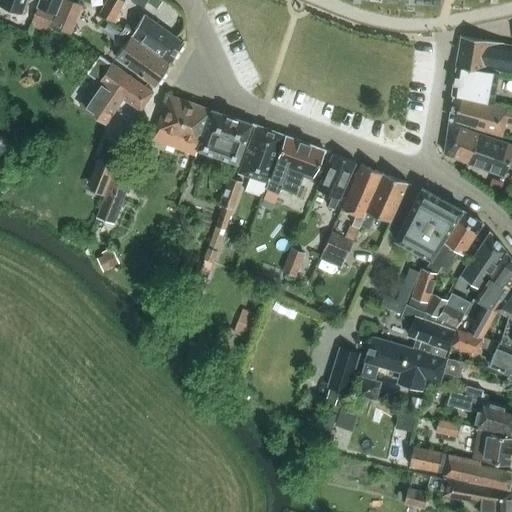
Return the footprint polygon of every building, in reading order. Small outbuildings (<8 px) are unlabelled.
[(0,0),(0,3),(3,5),(3,6),(15,10),(16,5),(18,6),(20,0),(0,0)] [(55,13),(60,0),(39,0),(38,6),(31,21),(49,28),(55,13)] [(82,5),(70,0),(61,0),(50,27),(69,35),(82,5)] [(122,13),(118,11),(124,1),(122,0),(105,0),(97,13),(115,24),(122,13)] [(169,64),(183,42),(144,14),(131,36),(169,64)] [(121,31),(114,41),(121,47),(115,56),(155,86),(169,64),(121,31)] [(461,36),(456,67),(498,72),(499,69),(511,71),(511,45),(504,44),(504,43),(461,36)] [(99,81),(97,80),(79,106),(105,124),(123,99),(140,110),(153,92),(111,64),(99,81)] [(495,103),(500,72),(498,72),(456,67),(452,94),(495,103)] [(197,150),(212,110),(168,94),(152,139),(195,154),(197,150)] [(511,121),(511,108),(453,95),(449,120),(502,134),(506,119),(511,121)] [(212,110),(197,150),(237,164),(252,124),(212,110)] [(467,162),(479,133),(449,123),(444,154),(467,162)] [(137,148),(144,130),(132,125),(125,143),(137,148)] [(267,184),(285,135),(256,125),(239,173),(267,184)] [(511,167),(511,144),(479,133),(467,162),(503,175),(507,166),(511,167)] [(285,135),(267,184),(265,189),(278,193),(280,189),(296,195),(303,176),(312,180),(325,150),(285,135)] [(105,142),(89,183),(105,189),(121,148),(105,142)] [(346,184),(355,162),(333,154),(317,189),(330,195),(326,206),(333,209),(338,198),(339,198),(346,183),(346,184)] [(363,219),(383,173),(361,164),(341,208),(356,214),(352,225),(359,228),(360,226),(363,219)] [(123,198),(133,175),(114,169),(105,192),(106,193),(96,217),(113,223),(123,198)] [(368,230),(371,222),(374,215),(390,222),(407,183),(383,173),(363,219),(360,226),(368,230)] [(222,206),(233,209),(243,182),(228,177),(218,204),(222,206)] [(430,259),(442,241),(462,210),(421,188),(395,240),(429,258),(430,259)] [(190,295),(191,296),(186,310),(197,314),(202,299),(201,299),(233,209),(222,206),(190,295)] [(444,269),(450,260),(451,261),(457,251),(462,255),(482,224),(462,211),(443,242),(442,241),(430,259),(429,258),(423,269),(419,267),(407,304),(405,303),(404,304),(411,307),(437,318),(446,305),(444,304),(446,299),(432,293),(432,294),(428,293),(435,273),(440,266),(444,269)] [(349,225),(343,237),(351,240),(356,228),(349,225)] [(351,240),(343,237),(338,234),(330,231),(318,258),(339,267),(351,240)] [(480,291),(506,251),(490,232),(461,276),(480,291)] [(304,253),(290,247),(280,270),(294,276),(304,253)] [(118,263),(112,250),(95,257),(102,271),(118,263)] [(482,304),(466,333),(479,338),(511,349),(511,259),(506,253),(474,301),(482,304)] [(417,271),(407,267),(394,300),(383,295),(379,305),(400,314),(417,271)] [(441,320),(437,318),(411,307),(404,304),(399,316),(405,319),(410,321),(405,336),(414,339),(411,348),(428,353),(431,345),(446,350),(454,329),(440,324),(441,320)] [(441,320),(455,327),(463,314),(446,305),(437,318),(441,320)] [(242,310),(233,332),(248,338),(257,315),(242,310)] [(511,349),(479,338),(478,338),(457,330),(451,345),(476,354),(479,347),(494,352),(489,365),(511,374),(511,349)] [(446,358),(428,353),(411,348),(372,337),(364,362),(365,362),(356,394),(376,399),(381,381),(370,378),(374,363),(402,371),(399,383),(418,389),(422,378),(439,383),(443,372),(459,376),(463,362),(446,358)] [(238,359),(213,344),(205,356),(230,372),(238,359)] [(359,352),(337,346),(325,386),(347,392),(359,352)] [(511,435),(511,408),(480,399),(483,390),(466,386),(463,394),(450,390),(447,404),(469,411),(471,409),(471,407),(477,409),(473,427),(479,428),(511,435)] [(334,426),(352,432),(360,408),(342,402),(334,426)] [(321,429),(330,432),(336,415),(327,412),(321,429)] [(457,423),(437,419),(434,432),(454,437),(457,423)] [(509,465),(511,448),(511,436),(479,428),(474,458),(509,465)] [(509,489),(511,471),(480,465),(481,460),(413,446),(409,465),(437,471),(439,463),(445,465),(443,475),(509,489)] [(442,495),(480,502),(480,511),(511,511),(511,490),(446,478),(446,479),(442,478),(439,490),(443,491),(442,495)] [(427,493),(407,487),(402,503),(423,509),(427,493)]
